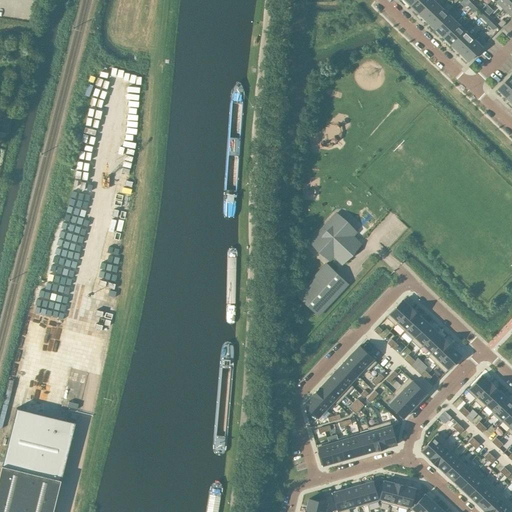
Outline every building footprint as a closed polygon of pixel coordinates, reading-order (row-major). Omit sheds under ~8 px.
[(419,14),(431,0),(416,0),(410,6),(419,14)] [(427,22),(441,7),(433,0),(431,0),(419,14),(427,22)] [(504,8),(511,0),(496,0),(496,1),(504,8)] [(435,30),(449,15),(441,7),(427,22),(435,30)] [(443,37),(457,23),(449,15),(435,30),(443,37)] [(452,45),(465,31),(466,31),(467,29),(459,21),(457,23),(443,37),(452,45)] [(496,27),(490,21),(489,23),(487,25),(493,30),(496,27)] [(460,53),(474,39),(473,38),(466,31),(465,31),(452,45),(460,53)] [(468,61),(486,44),(477,35),(473,38),(474,39),(460,53),(468,61)] [(506,97),(511,91),(511,75),(497,89),(506,97)] [(334,257),(342,265),(361,244),(353,236),(354,235),(334,216),(312,239),(332,258),(334,257)] [(325,264),(297,294),(320,315),(347,285),(325,264)] [(26,339),(38,341),(50,282),(38,279),(26,339)] [(403,300),(386,317),(395,326),(411,308),(403,300)] [(411,308),(395,326),(397,324),(405,332),(420,316),(411,308)] [(420,316),(405,332),(413,340),(428,324),(420,316)] [(413,340),(411,341),(420,349),(436,332),(428,324),(413,340)] [(436,332),(420,349),(423,346),(431,353),(428,356),(428,357),(444,339),(436,332)] [(445,339),(428,357),(436,365),(453,347),(445,339)] [(359,346),(351,354),(369,371),(377,362),(359,346)] [(453,347),(436,365),(445,373),(461,355),(453,347)] [(351,354),(343,363),(359,377),(366,370),(368,371),(369,371),(351,354)] [(343,363),(336,371),(353,387),(350,384),(357,376),(359,378),(359,377),(343,363)] [(336,371),(328,379),(345,396),(353,387),(336,371)] [(483,375),(466,392),(467,393),(470,389),(477,396),(474,400),(491,383),(483,375)] [(409,377),(401,385),(418,402),(426,394),(409,377)] [(328,379),(320,388),(337,404),(345,396),(328,379)] [(491,383),(474,400),(483,408),(499,391),(491,383)] [(401,385),(394,393),(411,410),(418,402),(401,385)] [(320,387),(312,396),(328,411),(335,403),(337,404),(320,388),(320,387)] [(499,391),(483,408),(483,409),(486,405),(494,412),(492,414),(493,414),(507,399),(499,391)] [(395,395),(388,403),(403,418),(411,410),(394,393),(393,394),(395,395)] [(312,396),(304,405),(318,418),(326,409),(327,411),(328,411),(312,396)] [(511,402),(507,399),(493,414),(501,422),(511,410),(511,402)] [(53,511),(63,471),(73,433),(75,423),(17,408),(14,418),(0,474),(0,511),(53,511)] [(511,410),(501,422),(503,421),(510,428),(507,431),(508,432),(511,426),(511,410)] [(390,421),(379,424),(386,447),(396,444),(390,421)] [(379,424),(369,427),(375,450),(386,447),(379,424)] [(369,430),(359,433),(365,453),(375,450),(369,427),(368,427),(369,430)] [(359,433),(349,436),(354,456),(365,453),(359,433)] [(438,433),(421,451),(429,458),(446,441),(438,433)] [(349,436),(338,439),(344,459),(354,456),(349,436)] [(328,441),(334,462),(344,459),(338,439),(338,441),(329,444),(328,441)] [(324,443),(317,445),(323,465),(334,462),(328,441),(324,443)] [(429,458),(429,459),(437,466),(454,448),(446,441),(429,458)] [(454,448),(437,466),(445,473),(460,458),(452,450),(454,449),(454,448)] [(460,458),(445,473),(453,481),(468,465),(467,465),(466,466),(459,460),(460,458)] [(468,465),(453,481),(461,488),(476,472),(468,465)] [(476,472),(461,488),(469,495),(485,478),(483,479),(476,472)] [(485,478),(469,495),(477,503),(493,485),(485,478)] [(372,481),(362,484),(368,505),(378,502),(372,481)] [(384,481),(380,499),(382,500),(381,503),(389,505),(395,483),(384,481)] [(395,483),(389,505),(399,508),(405,486),(395,483)] [(362,484),(353,487),(359,508),(368,505),(362,484)] [(493,485),(477,503),(484,510),(501,493),(493,485)] [(405,486),(399,508),(408,510),(408,506),(410,507),(415,488),(405,486)] [(353,487),(343,490),(349,511),(359,508),(353,487)] [(343,490),(333,493),(338,511),(344,511),(349,511),(343,490)] [(484,510),(486,511),(497,511),(509,500),(501,493),(484,510)] [(421,498),(412,508),(416,511),(422,511),(433,501),(425,494),(421,498)] [(309,499),(306,510),(312,511),(325,511),(327,503),(317,501),(309,499)] [(511,511),(511,503),(509,500),(497,511),(511,511)] [(433,501),(422,511),(436,511),(440,508),(433,501)]
